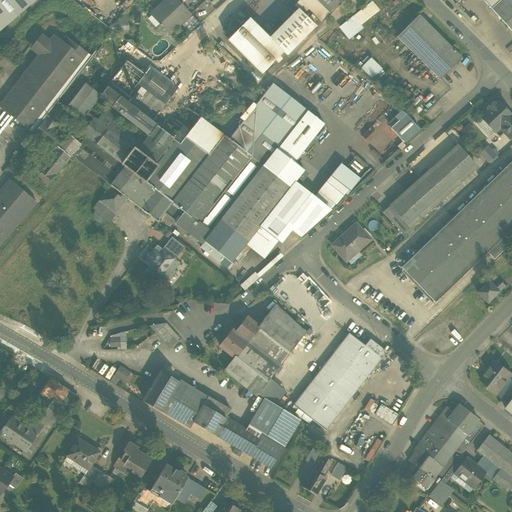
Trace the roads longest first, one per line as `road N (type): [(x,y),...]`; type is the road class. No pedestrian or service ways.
road 1 (residential): [(302,511),(0,331)]
road 2 (residential): [(500,71),(301,244)]
road 3 (residential): [(442,376),(338,292),(301,244)]
road 4 (residential): [(442,376),(355,511)]
road 5 (residential): [(301,244),(228,313),(195,320)]
